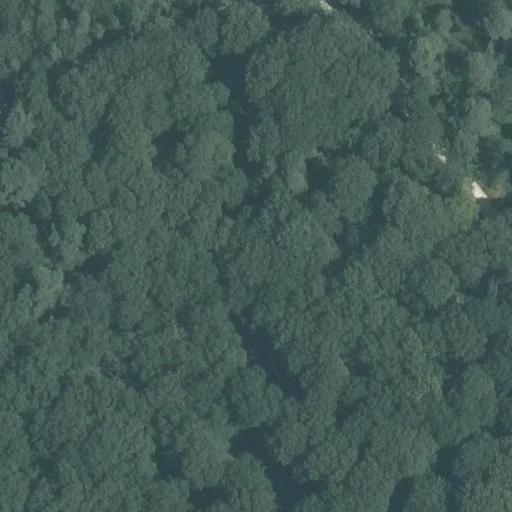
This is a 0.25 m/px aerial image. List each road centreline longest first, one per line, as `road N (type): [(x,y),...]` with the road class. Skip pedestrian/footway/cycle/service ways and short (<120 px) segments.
road 1 (track): [(0,137),(325,1)]
road 2 (track): [(511,243),(323,0)]
